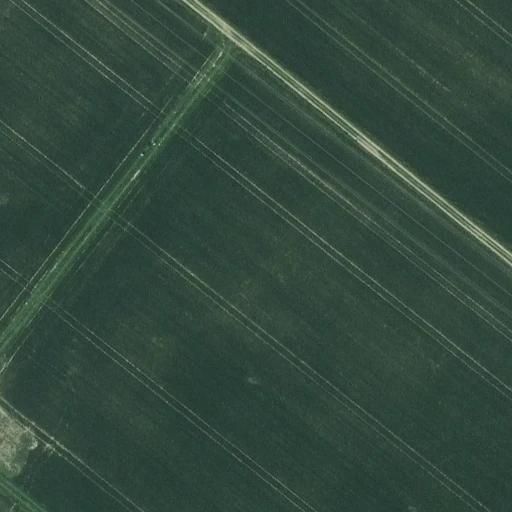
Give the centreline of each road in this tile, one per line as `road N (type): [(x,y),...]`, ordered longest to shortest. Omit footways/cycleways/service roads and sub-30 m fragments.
road 1 (track): [(188,0),(511,255)]
road 2 (track): [(0,344),(232,34)]
